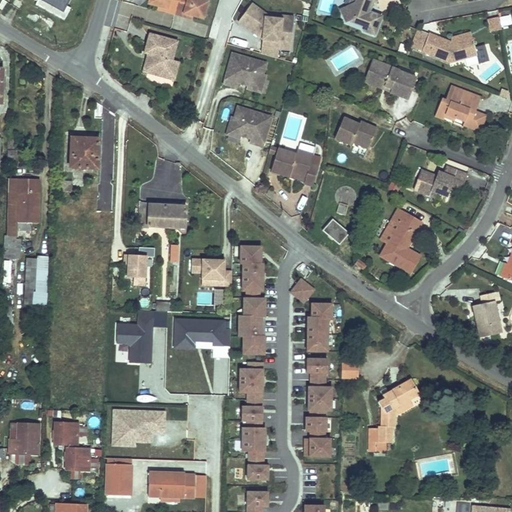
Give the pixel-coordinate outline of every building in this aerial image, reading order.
[(70,0),(38,0),(36,5),(63,20),(70,7),(68,6),(70,0)] [(149,0),(149,1),(161,5),(167,6),(168,3),(185,7),(184,11),(191,13),(203,16),(207,0),(149,0)] [(248,16),(253,9),(262,16),(267,12),(249,0),(248,0),(241,11),(248,16)] [(351,0),(351,1),(346,3),(338,6),(342,19),(354,14),(359,27),(371,32),(378,14),(373,12),(368,10),(366,5),(367,0),(351,0)] [(161,5),(160,8),(190,16),(191,13),(184,11),(185,7),(168,3),(167,6),(161,5)] [(282,32),(283,17),(262,16),(253,9),(248,16),(241,11),(237,18),(256,31),(257,30),(262,33),(262,35),(262,55),(277,56),(278,49),(290,49),(292,32),(282,32)] [(292,32),(292,14),(283,14),(283,17),(282,32),(292,32)] [(502,25),(511,23),(509,14),(500,16),(502,25)] [(487,18),(490,32),(502,30),(499,16),(487,18)] [(211,20),(207,36),(215,38),(220,22),(211,20)] [(422,52),(429,34),(418,30),(412,48),(422,52)] [(171,59),(176,41),(148,33),(143,52),(147,53),(149,54),(147,59),(145,58),(142,71),(166,77),(171,59)] [(472,38),(453,43),(429,34),(422,52),(454,63),(477,58),(474,47),(472,38)] [(453,43),(472,38),(471,35),(452,39),(453,43)] [(486,45),(474,47),(477,58),(478,63),(489,61),(486,45)] [(257,85),(261,69),(263,59),(229,50),(221,80),(234,83),(235,79),(238,80),(239,76),(245,77),(244,81),(257,85)] [(171,59),(166,77),(173,79),(178,61),(171,59)] [(379,71),(382,63),(374,59),(370,68),(364,83),(389,92),(390,90),(370,82),(375,69),(379,71)] [(407,100),(416,78),(400,71),(400,70),(382,63),(379,71),(375,69),(370,82),(390,90),(389,92),(389,93),(407,100)] [(260,85),(263,70),(261,69),(257,85),(244,81),(243,84),(259,88),(260,85)] [(464,91),(451,86),(449,91),(463,97),(464,91)] [(509,91),(501,88),(499,96),(507,98),(509,91)] [(476,112),(481,98),(464,91),(463,97),(449,91),(446,101),(441,99),(434,116),(443,120),(444,117),(454,120),(454,119),(463,122),(462,124),(475,129),(478,119),(474,117),(476,112)] [(234,103),(231,113),(226,129),(239,132),(240,128),(246,130),(245,134),(248,135),(246,139),(259,143),(268,113),(234,103)] [(480,131),(486,116),(476,112),(474,117),(478,119),(475,129),(480,131)] [(231,113),(228,113),(224,128),(223,131),(238,135),(239,132),(226,129),(231,113)] [(345,118),(338,138),(353,143),(354,142),(355,139),(372,145),(378,128),(362,122),(362,123),(345,118)] [(355,139),(354,142),(371,148),(372,145),(355,139)] [(88,140),(70,140),(69,170),(98,171),(98,144),(88,144),(88,140)] [(280,149),(274,171),(292,176),(292,173),(307,177),(310,166),(311,163),(320,165),(323,156),(314,154),(314,153),(299,149),(297,154),(280,149)] [(320,165),(311,163),(310,166),(307,177),(306,182),(314,185),(320,165)] [(436,175),(421,169),(414,189),(430,195),(432,189),(447,195),(451,185),(454,177),(463,180),(466,173),(446,166),(443,173),(438,170),(436,175)] [(463,180),(454,177),(451,185),(460,188),(463,180)] [(4,244),(16,244),(16,231),(30,231),(30,225),(37,225),(40,182),(9,180),(7,234),(5,234),(4,244)] [(338,205),(336,214),(344,216),(346,207),(350,207),(353,205),(355,203),(356,202),(357,200),(358,197),(357,193),(357,191),(354,187),(351,184),(348,183),(345,182),(342,183),(339,184),(337,185),(336,187),(334,190),(333,194),(333,197),(334,201),(337,204),(338,205)] [(69,194),(70,183),(58,183),(58,194),(69,194)] [(394,217),(377,245),(408,264),(417,248),(403,239),(400,238),(402,233),(405,235),(416,216),(395,203),(389,214),(394,217)] [(151,229),(186,231),(186,213),(173,212),(173,208),(150,208),(150,205),(141,205),(139,232),(150,232),(151,229)] [(350,234),(332,219),(322,231),(341,246),(350,234)] [(511,245),(506,259),(500,274),(511,278),(511,235),(509,243),(511,244),(511,245)] [(75,250),(75,242),(66,242),(66,251),(75,250)] [(20,263),(21,245),(16,244),(4,244),(3,263),(6,263),(17,263),(20,263)] [(148,265),(148,257),(154,257),(155,248),(139,248),(139,255),(128,255),(123,255),(123,265),(128,265),(128,277),(133,277),(133,286),(145,286),(145,277),(148,277),(148,265)] [(265,293),(265,266),(263,266),(263,248),(243,248),(242,266),(245,266),(244,293),(249,293),(249,301),(246,300),(246,309),(250,309),(250,318),(245,318),(245,329),(241,329),(241,339),(245,339),(250,339),(249,348),(245,348),(245,357),(266,357),(267,338),(259,338),(260,319),(267,319),(267,301),(262,301),(262,293),(265,293)] [(45,305),(48,256),(37,256),(37,259),(27,259),(25,304),(45,305)] [(500,274),(506,259),(502,258),(497,273),(500,274)] [(192,273),(202,274),(201,286),(231,287),(231,271),(225,271),(226,260),(192,259),(192,273)] [(364,266),(357,261),(354,265),(361,270),(364,266)] [(15,307),(17,263),(6,263),(3,307),(15,307)] [(315,291),(300,279),(289,293),(304,305),(315,291)] [(476,317),(482,338),(502,333),(493,303),(499,301),(496,292),(479,296),(482,305),(474,307),(475,313),(478,312),(479,316),(476,317)] [(155,302),(155,310),(171,310),(171,302),(155,302)] [(310,304),(309,317),(328,317),(330,317),(331,304),(310,304)] [(117,343),(130,343),(130,363),(150,364),(152,312),(138,311),(137,324),(118,323),(117,343)] [(309,317),(305,317),(304,351),(327,352),(328,317),(309,317)] [(229,347),(230,329),(224,329),(224,320),(175,318),(175,326),(174,340),(174,348),(195,349),(195,341),(214,342),(214,347),(229,347)] [(327,359),(305,359),(305,374),(309,374),(326,374),(327,359)] [(358,362),(344,362),(344,378),(358,379),(358,362)] [(265,384),(265,372),(242,372),(242,384),(265,384)] [(326,374),(309,374),(309,387),(326,387),(326,374)] [(398,411),(423,393),(411,378),(383,396),(386,400),(380,403),(383,408),(383,433),(372,433),(372,445),(379,444),(379,446),(387,446),(394,446),(394,432),(398,432),(398,411)] [(265,396),(265,384),(242,384),(242,395),(265,396)] [(306,387),(306,410),(309,410),(325,410),(330,410),(331,387),(326,387),(309,387),(306,387)] [(135,442),(153,443),(153,434),(165,434),(166,411),(112,409),(111,446),(135,446),(135,442)] [(264,424),(264,410),(244,410),(244,424),(264,424)] [(309,417),(303,416),(303,432),(308,432),(325,432),(325,417),(309,417)] [(79,435),(86,436),(87,426),(80,425),(79,435)] [(78,448),(79,427),(56,426),(55,435),(55,443),(55,447),(68,448),(78,448)] [(40,459),(41,428),(20,427),(20,444),(12,443),(11,458),(40,459)] [(267,443),(267,431),(244,431),(244,443),(267,443)] [(308,438),(308,440),(304,440),(303,456),(308,456),(329,457),(329,438),(324,438),(308,438)] [(267,455),(267,443),(244,443),(244,454),(267,455)] [(387,455),(387,446),(379,446),(378,454),(387,455)] [(89,474),(90,453),(77,452),(67,452),(67,473),(89,474)] [(107,464),(105,464),(104,496),(132,496),(133,465),(131,465),(107,464)] [(270,483),(270,469),(250,469),(250,483),(270,483)] [(185,472),(150,471),(148,497),(160,498),(182,499),(184,499),(185,474),(185,472)] [(195,475),(185,474),(184,499),(194,499),(195,475)] [(269,511),(270,496),(249,496),(249,510),(264,511),(269,511)] [(87,511),(87,505),(55,503),(54,511),(87,511)]
